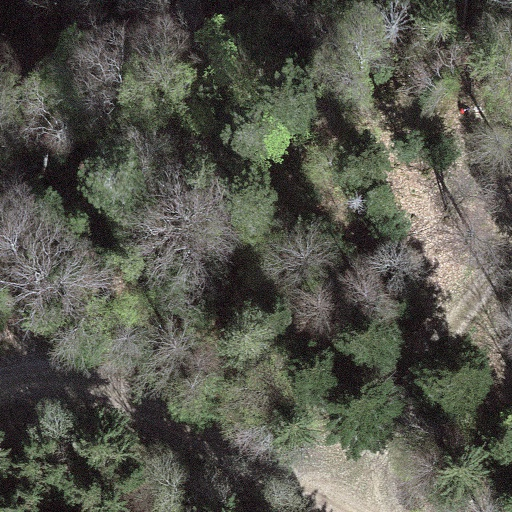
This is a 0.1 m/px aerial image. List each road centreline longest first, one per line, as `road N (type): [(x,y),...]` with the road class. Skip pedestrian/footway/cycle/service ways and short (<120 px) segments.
road 1 (track): [(354,511),(163,419),(82,389),(43,383),(0,391)]
road 2 (track): [(345,506),(511,257)]
